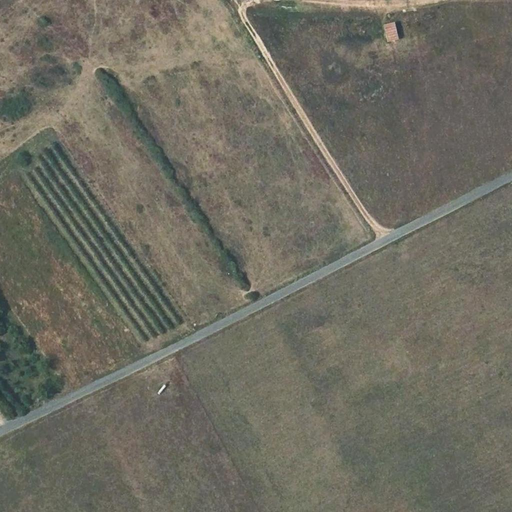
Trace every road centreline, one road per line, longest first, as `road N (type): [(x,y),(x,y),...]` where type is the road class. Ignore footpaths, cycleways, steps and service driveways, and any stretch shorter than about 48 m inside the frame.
road 1 (residential): [(0,436),(511,178)]
road 2 (track): [(383,243),(232,0)]
